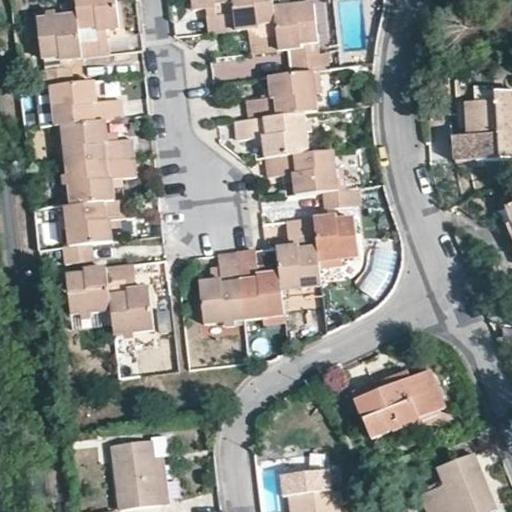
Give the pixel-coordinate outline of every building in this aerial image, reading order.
[(117,0),(77,0),(79,11),(81,24),(97,22),(97,26),(108,25),(120,23),(117,0)] [(258,20),(279,18),(277,3),(276,0),(234,0),(235,9),(237,27),(249,25),(258,24),(258,20)] [(280,30),(282,47),(292,46),(292,42),(302,41),(320,39),(315,0),(302,0),(298,0),(277,3),(279,18),(280,30)] [(205,4),(206,11),(216,10),(215,3),(205,4)] [(206,11),(208,29),(237,27),(235,9),(216,10),(206,11)] [(81,24),(79,11),(38,16),(43,52),(61,50),(61,56),(72,54),(84,53),(82,36),(81,24)] [(249,25),(250,33),(259,32),(258,24),(249,25)] [(109,33),(108,25),(97,26),(98,34),(109,33)] [(250,33),(252,51),(282,47),(280,30),(259,32),(250,33)] [(98,34),(82,36),(84,53),(111,49),(109,33),(98,34)] [(292,46),(293,53),(303,52),(302,41),(292,42),(292,46)] [(293,53),(294,70),(316,68),(322,67),(324,67),(324,63),(328,63),(327,50),(303,52),(293,53)] [(61,56),(63,65),(73,63),(72,54),(61,56)] [(43,67),(45,82),(52,82),(75,79),(73,63),(63,65),(43,67)] [(316,68),(318,88),(324,87),(322,67),(316,68)] [(252,115),(308,109),(320,108),(318,88),(316,68),(294,70),(272,73),(273,85),(274,94),(266,95),(250,96),(252,115)] [(54,106),(56,122),(64,121),(108,116),(126,114),(124,96),(108,98),(98,99),(97,90),(96,77),(75,79),(52,82),(54,106)] [(47,106),(54,106),(52,82),(45,82),(47,106)] [(265,86),(266,95),(274,94),(273,85),(265,86)] [(98,99),(108,98),(108,89),(97,90),(98,99)] [(476,135),(467,135),(455,136),(456,159),(511,155),(511,93),(497,94),(497,101),(475,101),(477,127),(482,127),(482,135),(476,135)] [(467,102),(467,135),(476,135),(482,135),(482,127),(477,127),(475,101),(467,102)] [(267,142),(268,153),(312,148),(308,109),(252,115),(238,117),(240,135),(256,133),(266,133),(267,142)] [(67,143),(68,160),(137,152),(135,135),(119,136),(110,137),(109,129),(108,116),(64,121),(67,143)] [(59,144),(67,143),(64,121),(56,122),(59,144)] [(119,128),(109,129),(110,137),(119,136),(119,128)] [(257,143),(267,142),(266,133),(256,133),(257,143)] [(295,179),(296,192),(324,189),(340,187),(337,163),(335,146),(312,148),(268,153),(270,172),(285,171),(294,170),(295,179)] [(137,152),(68,160),(74,202),(116,197),(115,182),(114,174),(124,173),(138,171),(137,152)] [(337,163),(340,187),(347,186),(344,163),(337,163)] [(285,179),(295,179),(294,170),(285,171),(285,179)] [(125,181),(124,173),(114,174),(115,182),(125,181)] [(340,187),(324,189),(325,204),(336,203),(354,201),(353,185),(347,186),(340,187)] [(69,221),(71,243),(92,240),(113,238),(112,225),(111,218),(122,216),(136,214),(134,195),(116,197),(74,202),(67,203),(69,221)] [(325,204),(326,213),(337,212),(336,203),(325,204)] [(326,213),(313,215),(315,232),(316,243),(318,257),(343,253),(360,251),(356,213),(338,214),(337,212),(326,213)] [(313,215),(285,217),(286,234),(297,234),(315,232),(313,215)] [(111,218),(112,225),(122,224),(122,216),(111,218)] [(62,222),(64,243),(71,243),(69,221),(62,222)] [(286,234),(288,244),(288,245),(298,244),(297,234),(286,234)] [(71,243),(64,243),(67,261),(84,259),(94,258),(92,240),(71,243)] [(288,244),(277,245),(281,270),(282,287),(303,285),(321,284),(318,264),(318,257),(316,243),(298,244),(288,245),(288,244)] [(236,249),(243,318),(262,316),(285,313),(283,294),(282,287),(281,270),(266,272),(258,273),(257,262),(255,247),(250,248),(236,249)] [(205,321),(243,318),(236,249),(219,251),(218,252),(219,264),(220,278),(212,278),(201,280),(205,321)] [(343,253),(318,257),(318,264),(344,261),(343,253)] [(84,259),(85,267),(95,266),(94,258),(84,259)] [(265,261),(257,262),(258,273),(266,272),(265,261)] [(137,278),(136,262),(107,265),(108,281),(127,280),(137,278)] [(210,265),(212,278),(220,278),(219,264),(210,265)] [(108,281),(107,265),(95,266),(85,267),(86,271),(69,273),(72,313),(111,308),(110,293),(108,281)] [(138,286),(137,278),(127,280),(127,288),(138,286)] [(111,308),(114,333),(155,329),(150,285),(138,286),(127,288),(128,291),(110,293),(111,308)] [(303,285),(282,287),(283,294),(303,292),(303,285)] [(384,389),(416,376),(413,368),(381,382),(384,389)] [(436,368),(429,371),(444,409),(452,405),(436,368)] [(444,409),(429,371),(416,376),(384,389),(381,382),(359,391),(378,435),(400,427),(404,438),(456,416),(452,405),(444,409)] [(153,439),(154,454),(166,453),(164,438),(153,439)] [(160,503),(154,454),(153,439),(113,443),(121,507),(160,503)] [(172,501),(166,453),(154,454),(160,503),(172,501)] [(492,511),(495,511),(472,454),(437,468),(441,480),(444,487),(441,488),(439,489),(435,491),(422,497),(427,511),(492,511)] [(347,511),(347,507),(343,508),(341,489),(333,490),(331,473),(292,477),(294,494),(288,495),(290,511),(347,511)]
